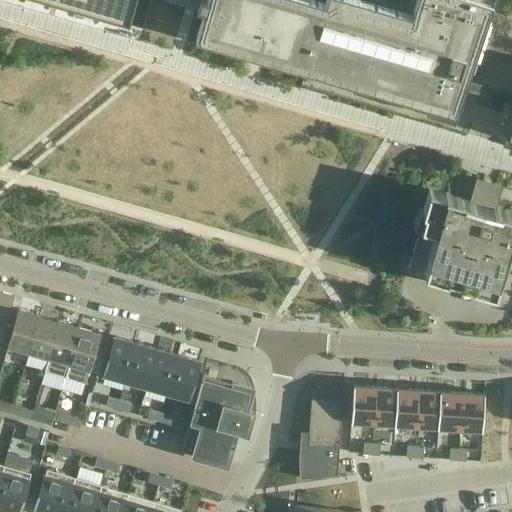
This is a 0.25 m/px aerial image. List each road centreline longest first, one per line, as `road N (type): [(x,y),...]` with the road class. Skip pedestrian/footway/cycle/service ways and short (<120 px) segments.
road 1 (residential): [(0,263),(289,347)]
road 2 (residential): [(511,355),(289,347)]
road 3 (residential): [(235,511),(289,347)]
